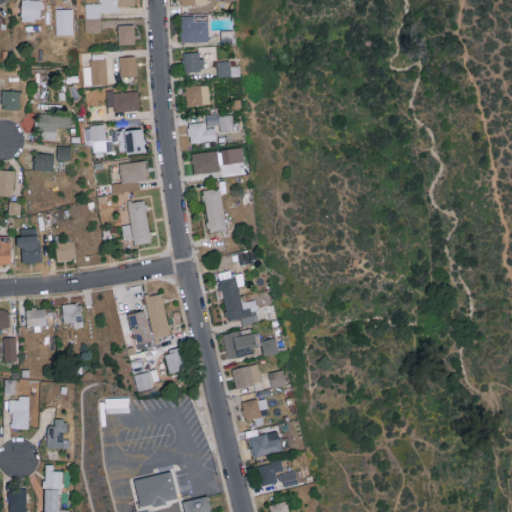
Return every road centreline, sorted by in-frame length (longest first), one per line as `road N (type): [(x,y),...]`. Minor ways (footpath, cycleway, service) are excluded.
road 1 (residential): [(245,511),(186,266),(162,94),(159,0)]
road 2 (residential): [(0,292),(186,266)]
